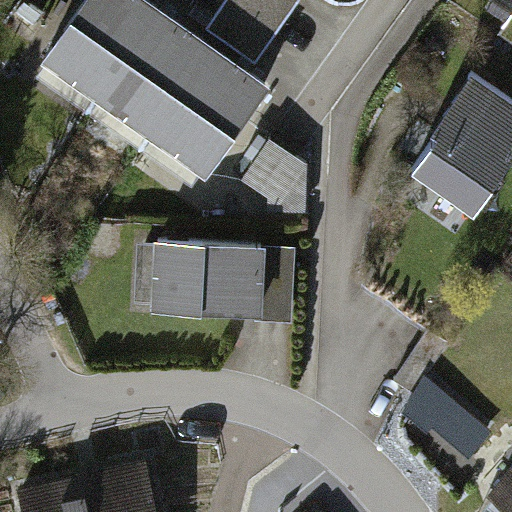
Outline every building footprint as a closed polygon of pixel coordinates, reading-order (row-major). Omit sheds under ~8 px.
[(96,100),(162,8),(151,0),(84,0),(41,61),(96,100)] [(228,0),(209,29),(257,61),(299,0),(228,0)] [(162,8),(96,100),(153,140),(219,48),(162,8)] [(219,48),(153,140),(206,177),(272,85),(219,48)] [(511,163),(511,99),(473,73),(433,132),(440,137),(415,173),(476,216),(511,163)] [(269,148),(264,208),(307,211),(312,151),(269,148)] [(297,246),(155,239),(152,310),(256,315),(256,320),(293,322),(297,246)] [(162,511),(149,455),(19,485),(25,511),(162,511)] [(511,511),(511,467),(488,496),(508,511),(511,511)]
